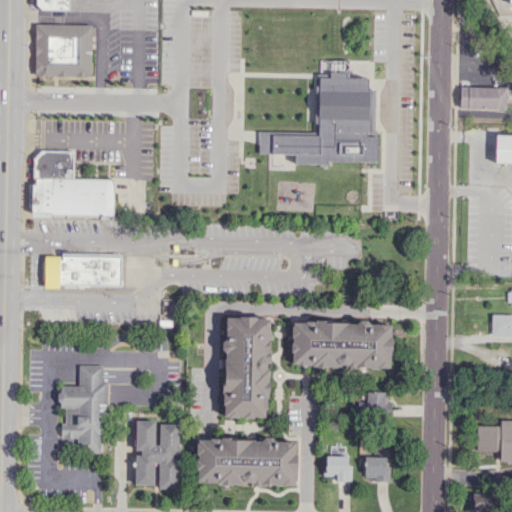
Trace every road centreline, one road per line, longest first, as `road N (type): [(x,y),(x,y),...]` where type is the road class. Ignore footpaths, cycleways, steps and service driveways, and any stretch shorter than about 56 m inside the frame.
road 1 (residential): [(442,0),(430,511)]
road 2 (primary): [(8,0),(0,511)]
road 3 (residential): [(442,2),(181,2),(179,102)]
road 4 (residential): [(217,307),(403,310)]
road 5 (residential): [(6,98),(179,102)]
